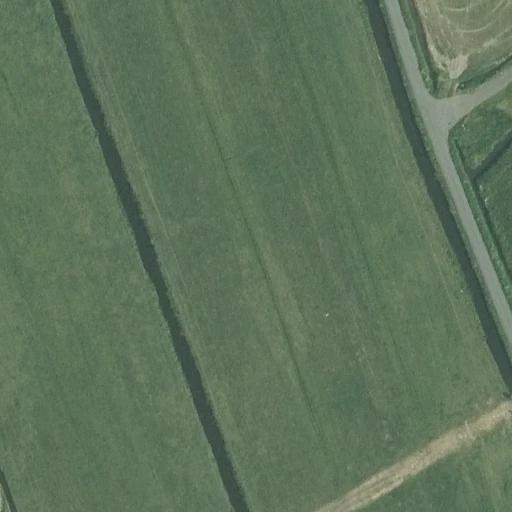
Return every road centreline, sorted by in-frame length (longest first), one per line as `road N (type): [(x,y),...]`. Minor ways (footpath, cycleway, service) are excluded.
road 1 (unclassified): [(511,333),(390,0)]
road 2 (track): [(511,407),(337,511)]
